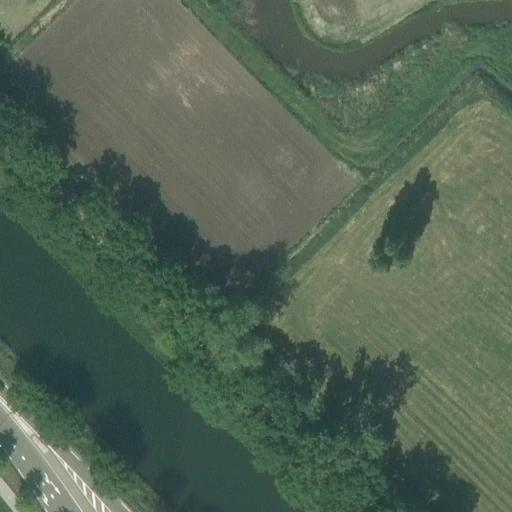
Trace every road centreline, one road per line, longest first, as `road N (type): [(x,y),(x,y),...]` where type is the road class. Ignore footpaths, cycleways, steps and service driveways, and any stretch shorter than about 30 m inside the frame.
road 1 (track): [(372,511),(0,142)]
road 2 (primary): [(113,511),(80,469),(0,405)]
road 3 (primary): [(0,405),(64,511)]
